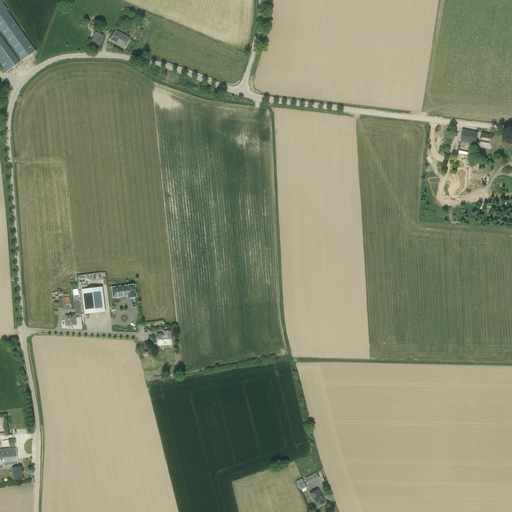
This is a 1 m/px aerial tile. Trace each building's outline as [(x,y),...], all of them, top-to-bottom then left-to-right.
[(0,0),(0,30),(23,62),(37,52),(7,10),(0,0)] [(115,31),(109,41),(124,49),(130,39),(115,31)] [(104,36),(95,32),(91,42),(90,41),(87,50),(93,52),(96,44),(100,46),(104,36)] [(0,63),(7,72),(9,70),(9,71),(20,63),(0,34),(0,63)] [(462,130),(460,142),(474,145),(475,145),(475,146),(479,147),(490,149),(493,136),(482,134),(480,142),(476,142),(478,133),(462,130)] [(135,285),(112,288),(113,298),(128,296),(128,298),(136,297),(135,285)] [(91,316),(91,314),(105,312),(102,287),(82,290),(85,315),(86,314),(86,317),(91,316)] [(76,325),(75,314),(65,316),(66,327),(76,325)] [(163,331),(163,335),(164,345),(171,345),(171,331),(163,331)] [(0,449),(0,468),(0,469),(2,469),(3,468),(3,466),(18,464),(16,448),(0,449)] [(22,479),(21,467),(12,468),(13,480),(22,479)] [(308,484),(319,479),(316,473),(305,478),(308,484)] [(324,503),(318,490),(309,494),(316,507),(324,503)]
